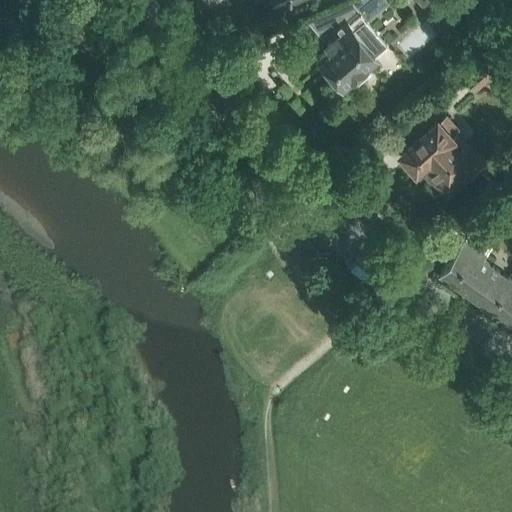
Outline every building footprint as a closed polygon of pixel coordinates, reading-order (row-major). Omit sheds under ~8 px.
[(367,64),(387,48),(365,20),(386,2),(384,0),(352,0),(309,21),(330,45),(316,57),(327,70),(330,67),(343,81),(352,73),(358,79),(371,68),(367,64)] [(436,0),(449,13),(462,0),(436,0)] [(289,20),(260,31),(264,42),(293,30),(289,20)] [(477,88),(502,65),(490,52),(465,72),(477,88)] [(452,187),(486,159),(458,128),(461,126),(448,111),(403,150),(405,152),(405,157),(409,162),(414,163),(416,165),(424,159),(430,167),(426,170),(433,178),(439,172),(452,187)] [(473,206),(457,224),(466,231),(469,228),(475,222),(480,226),(487,218),(473,206)] [(290,221),(285,215),(274,225),(266,232),(304,273),(323,256),(318,251),(290,221)] [(266,232),(274,225),(267,217),(259,224),(266,232)] [(478,299),(500,268),(462,240),(439,272),(478,299)] [(511,323),(511,277),(500,268),(478,299),(511,323)]
